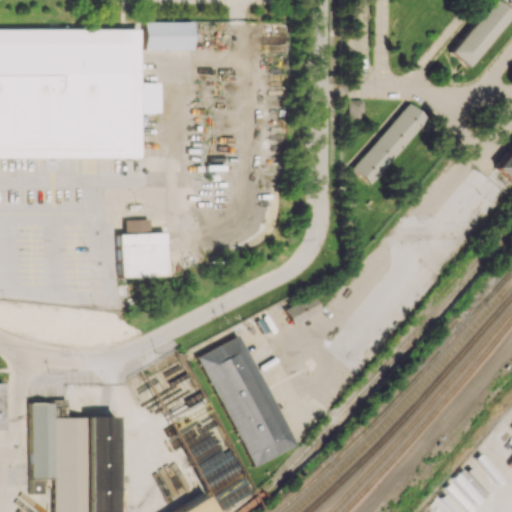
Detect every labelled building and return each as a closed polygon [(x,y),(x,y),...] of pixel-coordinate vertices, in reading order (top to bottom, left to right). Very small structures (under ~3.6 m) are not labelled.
[(511,0),(492,0),(447,53),(465,68),(511,12),(511,0)] [(142,22),(142,49),(190,49),(190,21),(142,22)] [(136,28),(0,28),(0,151),(9,152),(9,158),(136,157),(136,112),(158,112),(158,82),(136,82),(136,28)] [(345,102),(345,122),(361,122),(361,102),(345,102)] [(404,103),(347,169),(365,185),(423,119),(404,103)] [(511,146),(492,170),(511,186),(511,146)] [(162,232),(147,232),(147,219),(122,219),(122,233),(115,234),(117,277),(163,276),(162,232)] [(282,309),(290,325),(319,311),(311,294),(282,309)] [(194,358),(251,466),(293,444),(236,336),(194,358)] [(113,511),(113,416),(50,417),(50,402),(27,402),(28,493),(41,493),(41,479),(50,479),(50,511),(113,511)] [(186,511),(212,511),(206,501),(186,511)]
